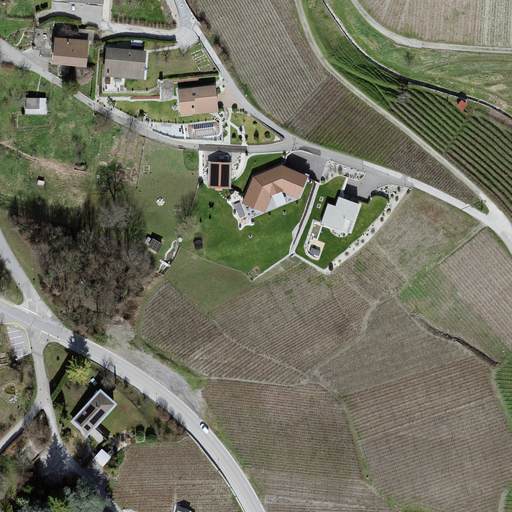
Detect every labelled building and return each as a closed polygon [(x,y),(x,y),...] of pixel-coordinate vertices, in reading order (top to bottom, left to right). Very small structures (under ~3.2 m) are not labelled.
[(84,41),(50,38),(47,64),(81,68),(84,41)] [(143,51),(103,49),(101,77),(141,80),(143,51)] [(209,87),(173,90),(175,116),(211,113),(209,87)] [(27,113),(48,112),(47,95),(26,96),(27,113)] [(307,176),(257,160),(243,202),(266,209),(274,187),(301,196),(307,176)] [(226,162),(206,161),(204,186),(224,188),(226,162)] [(336,203),(329,200),(322,221),(350,230),(360,200),(339,193),(336,203)] [(112,404),(95,389),(68,421),(85,435),(112,404)] [(102,447),(95,456),(104,463),(111,454),(102,447)]
